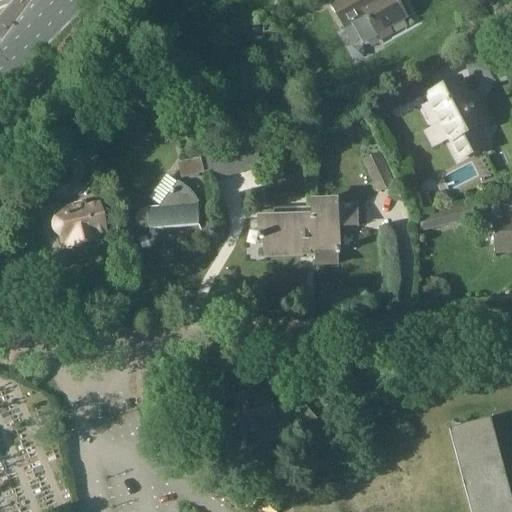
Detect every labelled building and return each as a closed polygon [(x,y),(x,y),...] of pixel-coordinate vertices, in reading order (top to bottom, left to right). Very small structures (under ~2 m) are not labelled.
[(328,0),(330,3),(330,4),(345,30),(352,25),(364,45),(377,37),(380,41),(392,35),(388,29),(407,18),(396,0),(376,0),(328,0)] [(121,35),(116,41),(116,50),(122,55),(131,55),(136,49),(136,40),(130,34),(121,35)] [(190,38),(185,41),(184,46),(187,51),(193,52),(197,48),(198,43),(195,39),(190,38)] [(400,89),(392,94),(400,109),(429,94),(444,122),(453,139),(463,159),(484,148),(474,130),(490,122),(476,95),(470,98),(461,80),(438,92),(437,89),(430,74),(416,81),(400,89)] [(286,126),(304,119),(302,108),(281,114),(286,126)] [(48,131),(53,147),(82,136),(75,114),(60,120),(63,126),(48,131)] [(187,142),(192,144),(197,143),(192,125),(186,126),(184,130),(187,142)] [(201,157),(201,158),(205,174),(207,182),(263,169),(261,160),(257,143),(211,153),(211,154),(201,157)] [(395,185),(380,153),(363,162),(378,194),(395,185)] [(178,164),(181,180),(205,174),(201,158),(178,164)] [(150,236),(147,237),(153,252),(164,248),(165,252),(203,235),(199,225),(201,225),(199,205),(198,206),(199,203),(199,202),(197,198),(194,194),(191,191),(187,188),(183,185),(178,182),(160,207),(148,209),(148,210),(143,210),(139,213),(136,218),(136,222),(140,227),(145,229),(150,229),(150,236)] [(432,207),(428,195),(420,197),(424,209),(432,207)] [(313,204),(313,208),(314,255),(316,255),(317,265),(339,265),(339,254),(341,254),(340,226),(358,226),(357,206),(339,206),(339,204),(313,204)] [(54,218),(52,220),(51,225),(52,230),(54,235),(58,237),(59,238),(61,245),(66,244),(68,250),(99,241),(98,239),(107,237),(98,206),(84,209),(83,205),(53,213),(54,218)] [(478,217),(474,205),(418,219),(421,232),(478,217)] [(261,245),(265,245),(264,256),(314,255),(313,208),(298,209),(298,219),(260,220),(261,245)] [(504,223),(492,224),(495,255),(511,253),(511,209),(503,210),(504,223)] [(31,375),(22,369),(19,374),(28,379),(31,375)] [(229,412),(232,428),(242,426),(244,437),(263,433),(265,443),(292,438),(288,421),(278,423),(272,398),(259,402),(258,395),(236,400),(238,410),(229,412)] [(321,424),(305,406),(294,415),(310,434),(321,424)] [(511,511),(511,498),(492,421),(450,432),(470,511),(511,511)]
